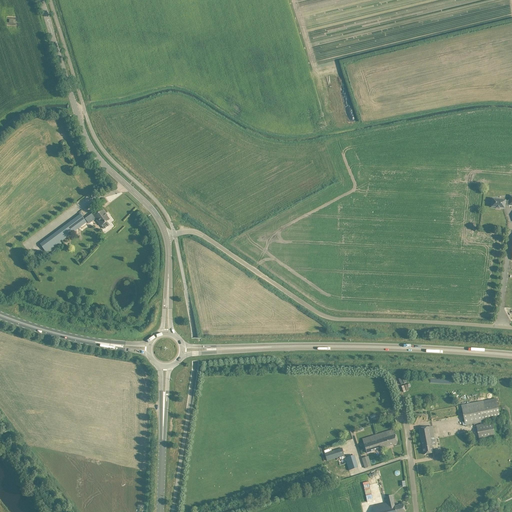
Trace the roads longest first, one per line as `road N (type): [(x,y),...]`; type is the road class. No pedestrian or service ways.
road 1 (unclassified): [(511,332),(326,316),(202,234),(165,234)]
road 2 (primary): [(511,354),(223,349)]
road 3 (tertiary): [(165,234),(87,143),(40,0)]
road 4 (unclassified): [(416,511),(395,379)]
